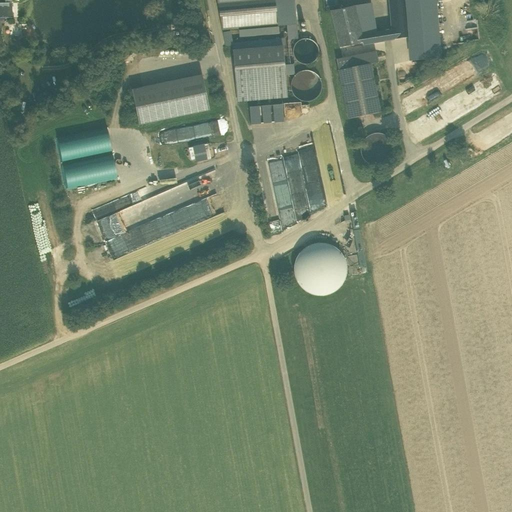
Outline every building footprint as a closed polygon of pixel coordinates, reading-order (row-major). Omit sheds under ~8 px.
[(277,23),(274,0),(257,0),(217,3),(222,32),(239,30),(278,27),(277,23)] [(274,0),(277,23),(295,21),(292,0),(274,0)] [(392,40),(407,38),(403,0),(388,0),(392,30),(392,40)] [(435,0),(403,0),(407,38),(409,38),(411,60),(441,58),(435,0)] [(0,18),(12,18),(12,3),(0,3),(0,18)] [(354,7),(354,5),(338,9),(331,11),(339,46),(363,42),(363,45),(384,41),(383,32),(372,33),(361,35),(354,7)] [(368,5),(354,7),(361,35),(372,33),(368,5)] [(278,27),(239,30),(239,37),(279,34),(278,27)] [(392,30),(383,32),(384,41),(392,40),(392,30)] [(232,43),(232,51),(285,46),(285,39),(232,42),(232,43)] [(315,43),(310,40),(304,39),(299,41),(294,45),(292,50),(292,56),(295,61),(300,64),(306,65),(312,63),(316,60),(318,54),(318,48),(315,43)] [(232,51),(237,101),(287,97),(285,76),(284,65),(282,47),(232,51)] [(336,60),(338,70),(370,64),(378,63),(376,52),(336,60)] [(380,113),(370,64),(338,70),(349,119),(380,113)] [(448,83),(445,84),(448,89),(473,74),(468,65),(446,79),(448,83)] [(318,76),(312,72),(306,71),(299,72),(294,76),(291,82),(290,88),(292,95),(297,99),(303,102),(309,102),(315,99),(320,94),(322,88),(321,81),(318,76)] [(202,76),(178,81),(185,116),(209,111),(202,76)] [(139,125),(185,116),(178,81),(131,91),(139,125)] [(282,105),(272,105),(274,123),(284,122),(282,105)] [(270,106),(262,106),(263,124),(271,123),(270,106)] [(259,107),(249,107),(250,125),(260,124),(259,107)] [(327,180),(341,177),(329,127),(311,131),(315,146),(325,144),(326,151),(320,153),(321,158),(329,156),(330,163),(323,165),(327,180)] [(112,154),(107,129),(57,139),(62,164),(112,154)] [(388,138),(383,135),(377,134),(371,135),(366,138),(362,142),(360,148),(361,154),(363,159),(367,164),(373,166),(379,166),(385,164),(389,161),(392,155),(393,149),(392,143),(388,138)] [(208,144),(188,148),(191,161),(195,160),(196,163),(211,159),(208,144)] [(112,154),(62,165),(67,190),(117,179),(112,154)] [(287,158),(272,158),(272,190),(288,191),(288,166),(294,166),(294,156),(287,156),(287,158)] [(92,208),(119,277),(192,249),(190,242),(192,241),(190,235),(184,237),(182,230),(209,220),(201,200),(221,192),(213,172),(157,193),(154,185),(92,208)] [(353,231),(359,230),(356,212),(350,213),(353,231)] [(359,230),(353,231),(360,269),(366,268),(359,230)] [(342,255),(335,247),(325,243),(315,243),(305,247),(297,255),(293,264),(293,275),(297,284),(305,292),(314,296),(325,296),(335,292),(342,285),(346,275),(346,264),(342,255)]
